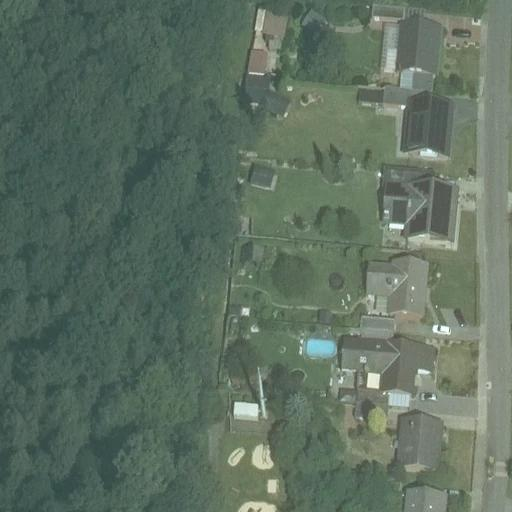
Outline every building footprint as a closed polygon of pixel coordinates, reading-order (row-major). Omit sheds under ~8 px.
[(316,43),(324,27),(306,18),(298,34),(316,43)] [(435,83),(440,34),(396,31),(392,79),(413,81),(431,82),(435,83)] [(264,91),(268,51),(248,49),(243,104),(253,105),(255,90),(264,91)] [(413,81),(412,99),(429,101),(431,82),(413,81)] [(276,119),(282,105),(264,97),(258,110),(276,119)] [(406,108),(428,111),(429,101),(412,99),(383,97),(381,112),(405,115),(406,108)] [(448,168),(453,113),(428,111),(406,108),(405,115),(401,163),(448,168)] [(253,168),(249,183),(268,188),(272,172),(253,168)] [(455,255),(458,196),(385,191),(382,234),(406,236),(405,252),(455,255)] [(259,256),(241,254),(239,272),(258,273),(259,256)] [(425,326),(428,274),(391,271),(391,273),(367,272),(365,306),(389,307),(387,324),(425,326)] [(393,329),(361,326),(360,337),(392,340),(393,329)] [(432,378),(433,355),(343,347),(340,379),(381,383),(379,401),(388,402),(413,404),(415,377),(432,378)] [(256,370),(231,377),(235,393),(261,386),(256,370)] [(387,413),(388,402),(379,401),(356,399),(356,410),(387,413)] [(259,413),(233,411),(232,425),(258,427),(259,413)] [(443,430),(399,427),(396,476),(439,479),(443,430)] [(395,505),(396,489),(376,487),(375,504),(395,505)] [(445,511),(446,503),(403,499),(401,511),(445,511)]
